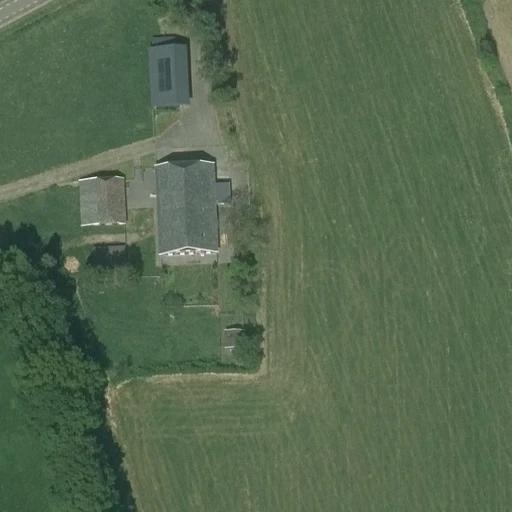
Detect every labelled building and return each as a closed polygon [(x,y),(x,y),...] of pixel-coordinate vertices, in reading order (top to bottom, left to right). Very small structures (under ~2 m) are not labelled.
[(152,112),(191,110),(188,52),(149,53),(152,112)] [(230,187),(214,188),(213,169),(156,171),(160,259),(217,256),(215,208),(231,208),(230,187)] [(133,209),(126,209),(124,182),(79,184),(80,230),(133,227),(133,209)] [(95,282),(126,281),(126,250),(93,251),(95,282)] [(225,333),(225,351),(245,351),(245,333),(225,333)]
